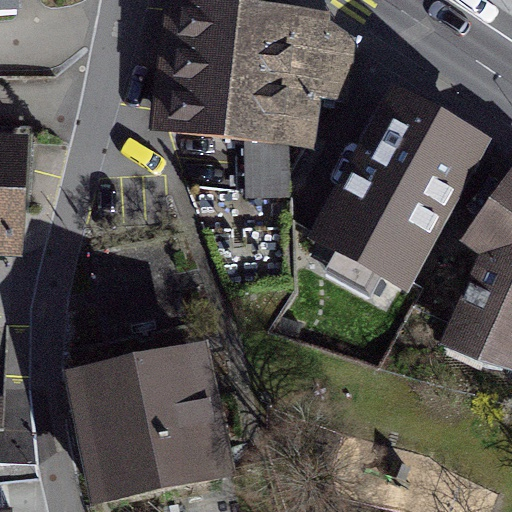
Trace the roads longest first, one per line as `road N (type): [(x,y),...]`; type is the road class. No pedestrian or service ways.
road 1 (residential): [(135,0),(51,297),(46,390),(69,511)]
road 2 (secondary): [(384,0),(511,81)]
